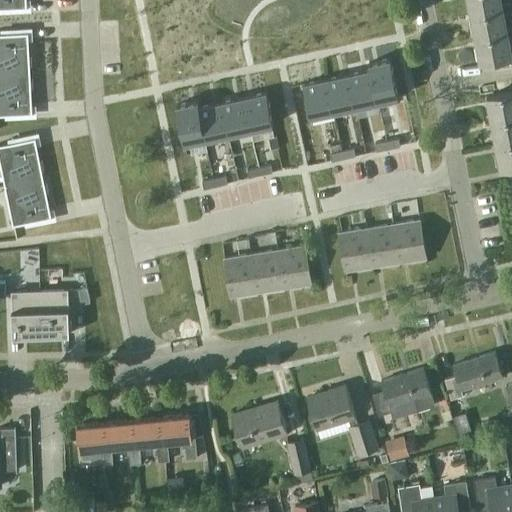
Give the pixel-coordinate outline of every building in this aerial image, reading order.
[(25,0),(0,0),(0,8),(26,7),(25,0)] [(399,26),(393,0),(365,0),(372,31),(399,26)] [(468,0),(471,16),(503,10),(502,6),(501,0),(468,0)] [(471,16),(476,40),(507,34),(506,30),(504,16),(511,13),(511,4),(502,6),(503,10),(471,16)] [(511,29),(506,30),(507,34),(476,40),(481,65),(511,59),(508,39),(511,38),(511,29)] [(27,32),(0,33),(0,73),(30,72),(27,32)] [(399,96),(390,57),(369,62),(378,100),(399,96)] [(378,100),(369,62),(370,68),(349,73),(355,105),(378,100)] [(30,72),(0,73),(0,114),(32,113),(30,72)] [(355,105),(349,73),(326,78),(333,110),(355,105)] [(333,110),(326,78),(303,83),(310,114),(333,110)] [(151,81),(128,84),(129,98),(115,100),(117,111),(154,106),(151,81)] [(266,90),(243,95),(250,127),(273,122),(266,90)] [(511,94),(487,100),(492,124),(511,119),(511,94)] [(243,95),(220,100),(227,132),(250,127),(243,95)] [(198,98),(176,103),(184,141),(206,136),(199,105),(198,98)] [(220,100),(199,105),(206,136),(227,132),(220,100)] [(157,112),(122,116),(125,140),(160,137),(157,112)] [(511,119),(492,124),(497,147),(511,143),(511,119)] [(35,137),(0,144),(0,164),(4,185),(43,177),(35,137)] [(398,137),(386,139),(388,147),(400,145),(398,137)] [(386,139),(375,142),(376,150),(388,147),(386,139)] [(511,143),(497,147),(502,171),(511,169),(511,143)] [(354,146),(342,149),(343,157),(355,154),(354,146)] [(342,149),(330,152),(332,159),(343,157),(342,149)] [(270,165),(259,167),(260,175),(272,172),(270,165)] [(259,167),(247,169),(248,177),(260,175),(259,167)] [(225,174),(214,176),(216,184),(227,182),(225,174)] [(214,176),(202,179),(204,187),(216,184),(214,176)] [(43,177),(4,185),(13,225),(52,217),(43,177)] [(421,219),(393,224),(399,262),(427,258),(421,219)] [(399,262),(393,224),(366,228),(372,266),(399,262)] [(346,271),(372,266),(366,228),(340,232),(346,271)] [(306,245),(278,249),(284,288),(311,284),(306,245)] [(278,249),(252,253),(258,292),(284,288),(278,249)] [(231,296),(258,292),(252,253),(225,257),(231,296)] [(90,301),(87,286),(78,288),(81,303),(90,301)] [(66,287),(38,288),(39,333),(68,332),(66,287)] [(38,288),(9,289),(11,334),(39,333),(38,288)] [(462,389),(499,377),(502,376),(494,351),(454,364),(457,375),(446,379),(452,399),(464,395),(462,389)] [(425,368),(390,377),(383,379),(385,389),(374,392),(379,414),(391,411),(390,408),(416,400),(419,410),(435,405),(433,398),(433,395),(432,393),(431,391),(428,377),(425,368)] [(317,427),(348,418),(359,453),(378,447),(369,418),(357,422),(355,415),(356,415),(346,384),(307,396),(317,427)] [(241,443),(286,432),(277,400),(233,412),(241,443)] [(190,414),(162,417),(164,441),(168,441),(185,440),(186,459),(198,458),(196,437),(193,438),(190,414)] [(164,441),(162,417),(134,420),(136,444),(140,443),(156,442),(158,463),(170,462),(168,441),(164,441)] [(142,463),(140,443),(136,444),(134,420),(107,422),(109,447),(113,446),(129,445),(130,464),(142,463)] [(115,466),(113,446),(109,447),(107,422),(78,425),(80,449),(101,447),(103,467),(115,466)] [(0,441),(0,484),(2,485),(2,468),(17,467),(16,426),(0,426),(1,442),(0,441)] [(404,434),(384,439),(390,459),(409,454),(404,434)] [(303,437),(287,441),(297,483),(313,479),(303,437)] [(406,459),(390,462),(392,478),(409,475),(406,459)] [(491,511),(511,511),(511,488),(511,483),(497,486),(495,475),(474,478),(479,508),(490,506),(491,511)] [(385,477),(369,480),(372,496),(388,493),(385,477)] [(445,494),(434,496),(436,511),(459,511),(471,510),(466,479),(444,483),(445,494)] [(436,511),(434,496),(422,498),(419,482),(398,486),(402,511),(436,511)] [(294,511),(320,511),(318,499),(293,504),(294,511)] [(96,509),(107,509),(106,500),(95,501),(96,509)] [(355,511),(389,511),(388,500),(365,503),(367,510),(355,511)] [(269,511),(267,502),(244,506),(244,511),(269,511)]
